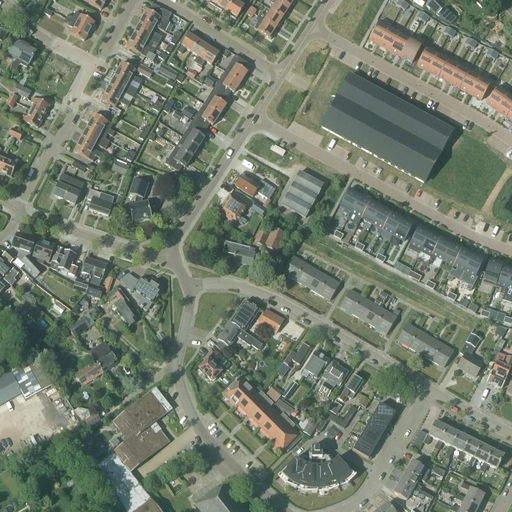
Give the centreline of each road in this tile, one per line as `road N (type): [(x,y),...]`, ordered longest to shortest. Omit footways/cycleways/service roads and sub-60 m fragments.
road 1 (residential): [(253,117),(511,250)]
road 2 (residential): [(427,388),(265,294),(185,285)]
road 3 (residential): [(511,142),(310,28)]
road 4 (unclassified): [(284,511),(206,439),(176,363)]
road 5 (unclassified): [(167,262),(253,117)]
road 6 (residential): [(18,211),(94,65)]
road 7 (residential): [(167,262),(18,211)]
road 8 (residential): [(342,511),(364,497),(427,388)]
road 9 (residential): [(280,74),(160,0)]
